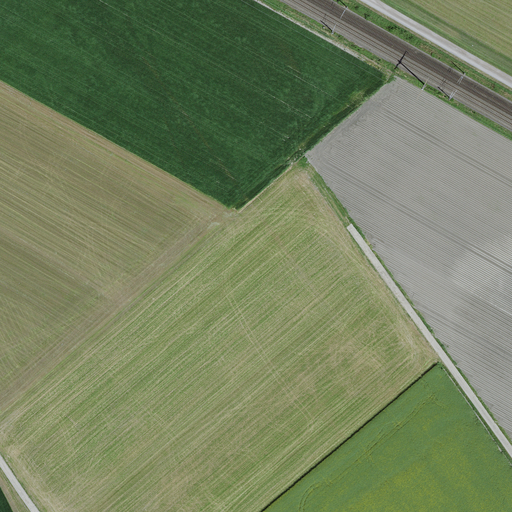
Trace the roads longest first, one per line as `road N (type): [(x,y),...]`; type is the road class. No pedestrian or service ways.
road 1 (track): [(349,227),(511,454)]
road 2 (track): [(368,0),(511,82)]
